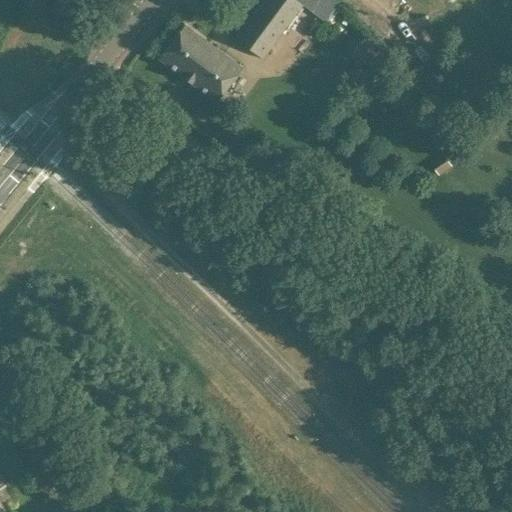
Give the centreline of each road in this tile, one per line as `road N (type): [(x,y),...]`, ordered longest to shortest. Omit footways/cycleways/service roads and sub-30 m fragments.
road 1 (track): [(132,104),(101,149),(114,200),(438,511)]
road 2 (track): [(511,394),(91,78)]
road 3 (secondary): [(0,187),(155,0)]
